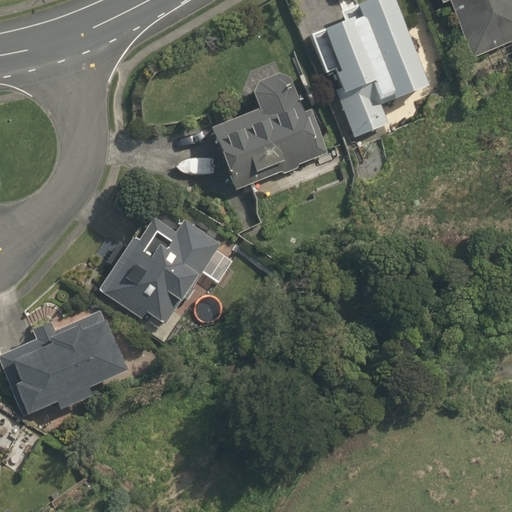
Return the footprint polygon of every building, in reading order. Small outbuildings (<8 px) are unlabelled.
[(427,94),(393,0),(381,0),(352,11),(356,20),(308,37),(323,80),(331,78),(354,144),(396,129),(389,108),(427,94)] [(511,0),(432,0),(437,11),(447,7),(472,63),(511,45),(511,0)] [(255,116),(208,135),(234,198),(323,161),(288,75),(245,93),(255,116)] [(164,340),(223,253),(184,226),(176,238),(150,219),(98,295),(164,340)] [(132,376),(102,312),(59,332),(50,312),(24,324),(32,340),(0,354),(0,374),(24,426),(56,411),(62,422),(100,405),(95,394),(132,376)]
